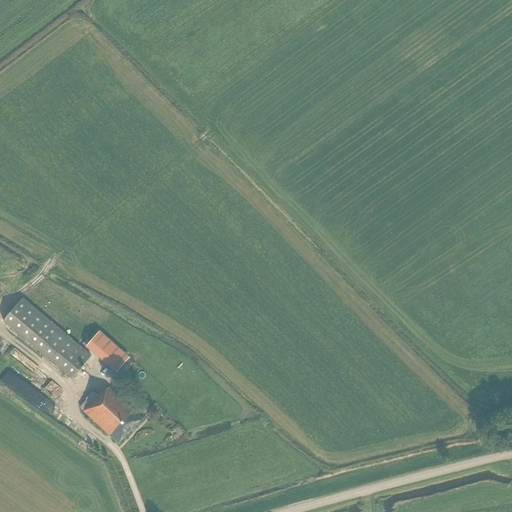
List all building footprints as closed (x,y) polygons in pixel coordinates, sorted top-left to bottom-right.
[(72,379),(91,356),(23,299),(4,322),(72,379)] [(130,358),(99,332),(86,348),(116,373),(130,358)] [(0,377),(0,379),(15,390),(26,375),(10,363),(0,377)] [(58,396),(62,389),(52,382),(48,389),(58,396)] [(118,444),(142,419),(109,387),(102,394),(101,393),(98,396),(93,391),(86,399),(87,400),(81,406),(81,408),(84,411),(118,444)]
